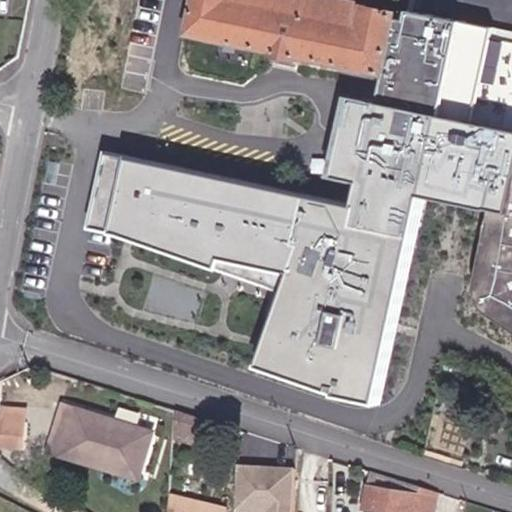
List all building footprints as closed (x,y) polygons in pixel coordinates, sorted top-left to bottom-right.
[(92,0),(85,51),(118,56),(126,0),(92,0)] [(166,48),(170,0),(135,0),(131,44),(166,48)] [(384,77),(392,40),(397,14),(358,7),(359,3),(345,0),(198,0),(191,35),(276,54),(275,58),(298,62),(299,58),(384,77)] [(257,378),(380,406),(430,188),(420,186),(457,23),(401,11),(379,108),(341,99),(323,181),(355,188),(351,205),(102,148),(84,228),(281,273),(257,378)] [(511,35),(457,23),(420,186),(430,188),(497,203),(492,228),(490,239),(487,249),(485,263),(484,275),(486,291),(491,308),(495,315),(499,321),(503,325),(511,332),(511,35)] [(67,411),(53,450),(141,480),(155,442),(67,411)] [(207,424),(176,413),(176,434),(204,441),(207,424)] [(29,426),(0,421),(0,449),(25,453),(29,426)] [(204,441),(176,434),(175,446),(202,451),(204,441)] [(141,480),(53,450),(50,457),(138,488),(141,480)] [(293,511),(296,470),(238,467),(236,511),(247,511),(293,511)] [(427,511),(431,492),(371,474),(366,511),(368,511),(427,511)] [(433,511),(436,494),(431,492),(427,511),(433,511)]
